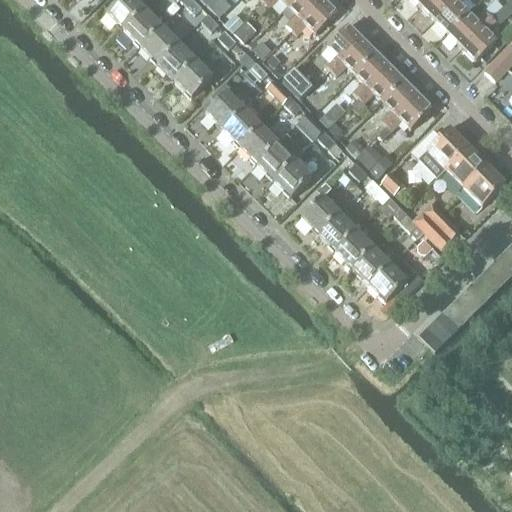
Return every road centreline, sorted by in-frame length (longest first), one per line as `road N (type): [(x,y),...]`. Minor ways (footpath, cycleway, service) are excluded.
road 1 (unclassified): [(23,0),(376,355),(511,219)]
road 2 (track): [(361,339),(319,368),(205,385),(62,511)]
road 3 (unclassified): [(356,0),(511,157)]
